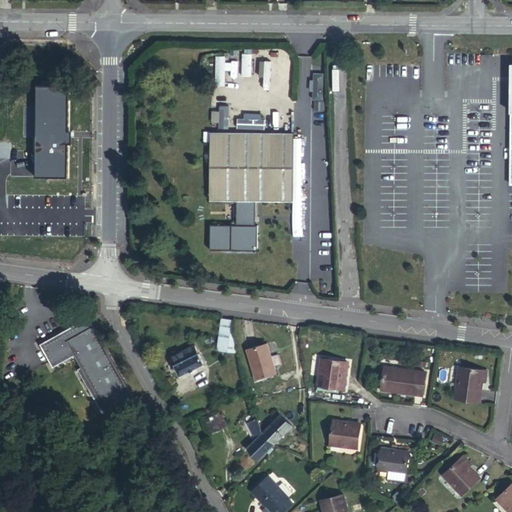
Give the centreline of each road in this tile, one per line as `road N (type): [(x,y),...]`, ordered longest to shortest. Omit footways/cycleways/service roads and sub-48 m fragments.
road 1 (tertiary): [(109,285),(508,339)]
road 2 (residential): [(110,22),(474,24)]
road 3 (unclassified): [(109,285),(110,22)]
road 4 (unclassified): [(217,511),(123,341),(109,285)]
